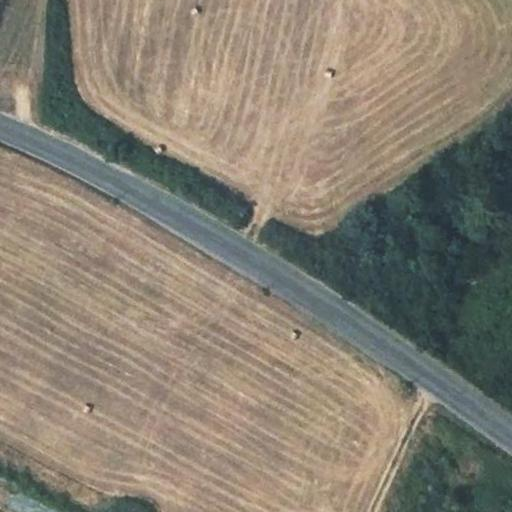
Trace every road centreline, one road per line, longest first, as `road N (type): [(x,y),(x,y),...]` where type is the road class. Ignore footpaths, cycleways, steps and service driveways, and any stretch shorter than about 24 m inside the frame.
road 1 (tertiary): [(0,127),(115,180),(232,248),(511,436)]
road 2 (unknown): [(430,377),(367,511)]
